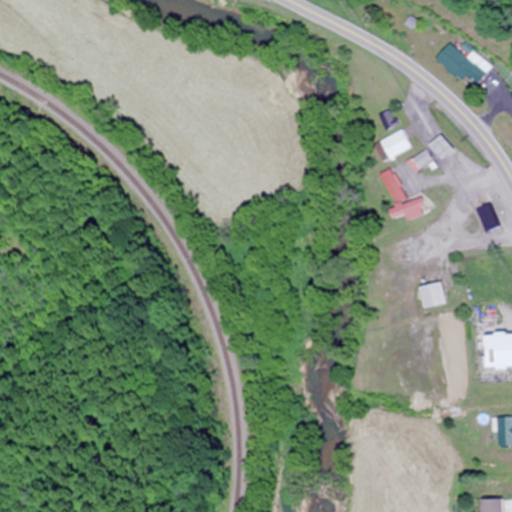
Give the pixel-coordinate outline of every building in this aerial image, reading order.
[(477,53),(473,59),(455,45),(442,61),(470,83),(475,77),(483,83),(495,67),(477,53)] [(386,143),(396,161),(419,148),(409,130),(386,143)] [(401,208),(397,210),(401,220),(411,216),(414,223),(434,214),(427,198),(414,204),(399,169),(387,174),(401,208)] [(486,232),(501,229),(498,205),(482,207),(486,232)] [(426,288),(430,309),(452,306),(449,284),(426,288)] [(511,335),(494,335),(493,369),(511,369),(511,335)] [(511,445),(511,417),(501,418),(501,446),(511,445)] [(489,498),(488,511),(508,511),(509,498),(489,498)]
